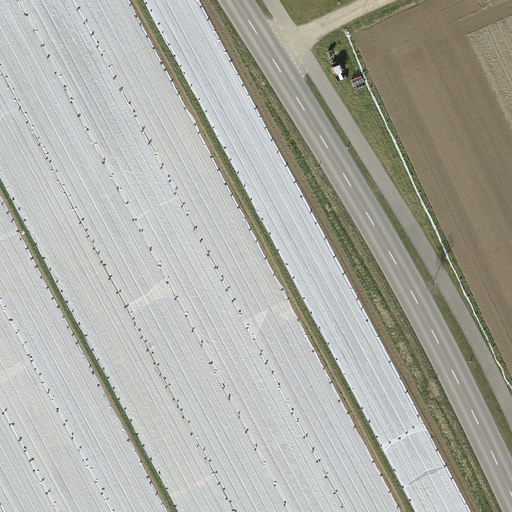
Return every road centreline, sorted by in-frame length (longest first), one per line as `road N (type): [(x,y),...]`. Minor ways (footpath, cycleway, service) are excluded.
road 1 (tertiary): [(511,491),(353,187),(236,0)]
road 2 (track): [(379,0),(271,55)]
